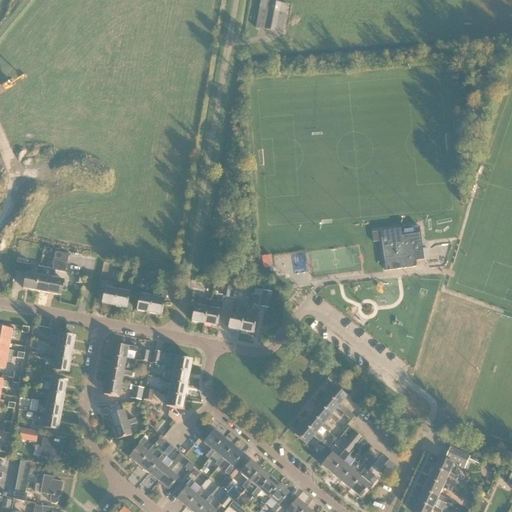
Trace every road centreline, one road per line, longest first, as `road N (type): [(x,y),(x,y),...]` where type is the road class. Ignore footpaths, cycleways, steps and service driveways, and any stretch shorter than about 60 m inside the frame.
road 1 (residential): [(340,511),(219,412),(207,377),(213,344)]
road 2 (residential): [(118,483),(86,431),(99,323)]
